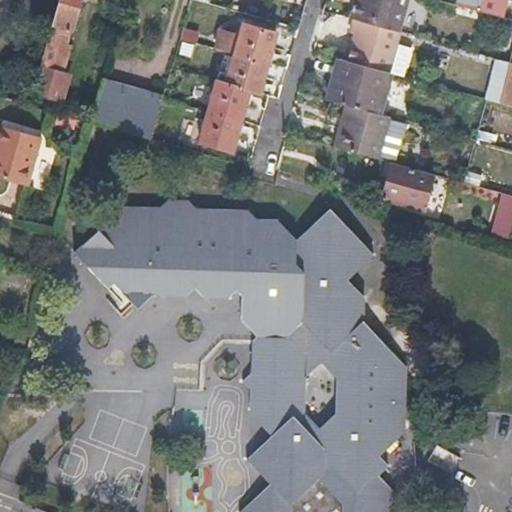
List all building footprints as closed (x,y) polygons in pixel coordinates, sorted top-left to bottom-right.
[(81,0),(61,0),(54,25),(74,30),(81,0)] [(410,0),(358,0),(353,20),(356,21),(402,33),(410,0)] [(500,17),(504,0),(458,0),(458,6),(500,17)] [(391,73),(402,33),(356,21),(352,34),(358,35),(351,62),(391,73)] [(54,25),(52,24),(49,34),(47,39),(40,65),(35,84),(32,94),(64,103),(72,74),(67,73),(74,46),(70,44),(74,30),(54,25)] [(234,55),(266,64),(275,34),(242,24),(239,36),(220,31),(215,50),(234,55)] [(181,31),(179,41),(195,45),(197,35),(181,31)] [(258,94),(266,64),(234,55),(226,85),(249,92),(258,94)] [(380,114),(391,73),(351,62),(341,59),(329,100),(345,104),(380,114)] [(511,64),(501,103),(511,105),(511,64)] [(103,82),(90,124),(151,140),(163,99),(103,82)] [(208,113),(241,122),(249,92),(226,85),(217,83),(208,113)] [(379,155),(389,116),(380,114),(345,104),(334,147),(378,159),(379,155)] [(241,122),(208,113),(201,139),(234,148),(241,122)] [(406,121),(389,116),(379,155),(396,160),(406,121)] [(0,129),(0,177),(28,185),(41,138),(1,127),(0,129)] [(433,173),(392,163),(383,199),(423,210),(433,173)] [(511,221),(511,194),(502,192),(490,236),(507,241),(511,221)] [(122,212),(74,257),(105,289),(113,283),(137,309),(151,295),(184,296),(191,289),(198,296),(226,297),(233,291),(241,297),(242,322),(256,338),(252,340),(252,374),(243,382),(251,392),(252,414),(272,436),(247,460),(271,485),(241,511),(394,511),(394,495),(376,476),(385,467),(376,457),(400,433),(404,366),(362,321),(363,297),(346,280),(373,255),(330,209),(295,241),(278,222),(258,222),(248,212),(197,213),(189,204),(168,204),(160,212),(122,212)] [(21,459),(53,496),(78,473),(101,497),(137,463),(102,427),(78,450),(56,426),(21,459)]
